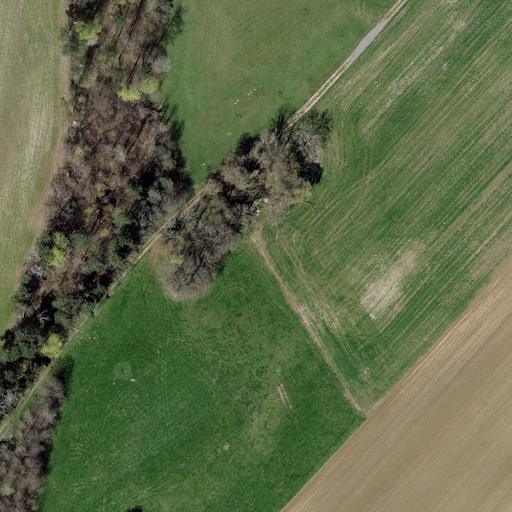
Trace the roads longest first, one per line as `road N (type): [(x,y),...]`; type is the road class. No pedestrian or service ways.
road 1 (track): [(0,436),(159,229),(289,123),(407,0)]
road 2 (track): [(0,399),(85,142),(88,0)]
